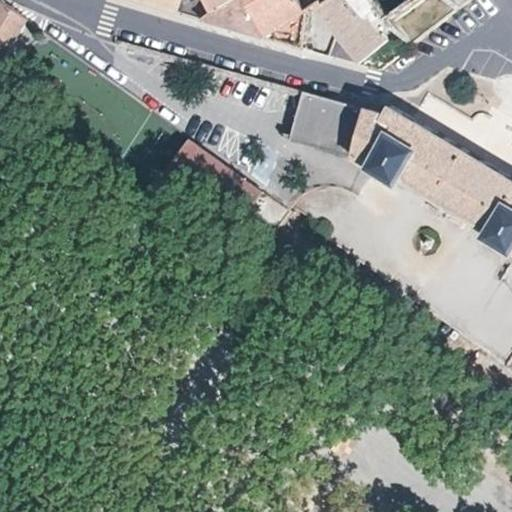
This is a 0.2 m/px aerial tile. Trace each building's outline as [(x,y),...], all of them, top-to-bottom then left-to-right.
[(29,19),(2,0),(0,0),(0,1),(0,65),(27,22),(29,19)] [(139,0),(179,12),(182,0),(139,0)] [(232,0),(214,11),(204,19),(269,37),(307,14),(307,13),(299,0),(232,0)] [(208,0),(214,11),(232,0),(208,0)] [(402,54),(372,17),(361,25),(341,0),(330,0),(321,6),(333,24),(346,40),(363,64),(383,70),(402,54)] [(341,0),(361,25),(372,17),(402,54),(413,45),(471,0),(341,0)] [(370,108),(306,90),(294,139),(358,157),(370,108)] [(511,175),(414,117),(394,106),(390,114),(370,108),(358,157),(366,159),(366,160),(377,166),(376,167),(404,184),(407,179),(430,193),(471,217),(494,231),(492,235),(511,247),(511,265),(500,286),(503,287),(504,288),(508,291),(511,294),(511,356),(511,358),(507,365),(511,368),(511,175)] [(265,192),(193,140),(166,177),(238,229),(265,192)]
